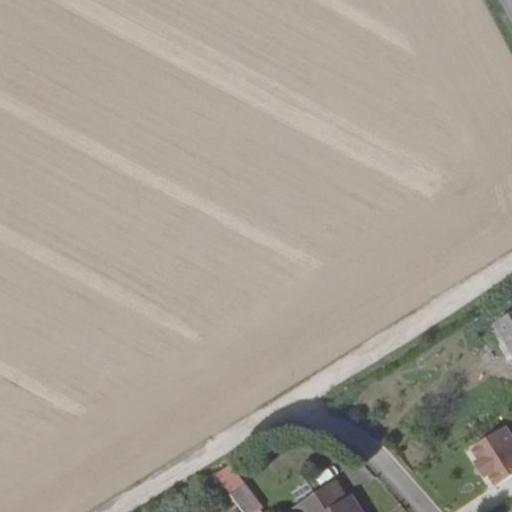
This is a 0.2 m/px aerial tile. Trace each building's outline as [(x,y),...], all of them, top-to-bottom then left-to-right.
[(511,312),(494,322),(511,353),(511,312)] [(465,445),(485,486),(511,473),(511,434),(507,425),(465,445)] [(230,462),(214,473),(228,492),(243,481),(230,462)] [(332,479),(288,509),(290,511),(359,511),(348,494),(344,497),(332,479)] [(240,484),(226,494),(238,511),(252,511),(258,507),(240,484)]
